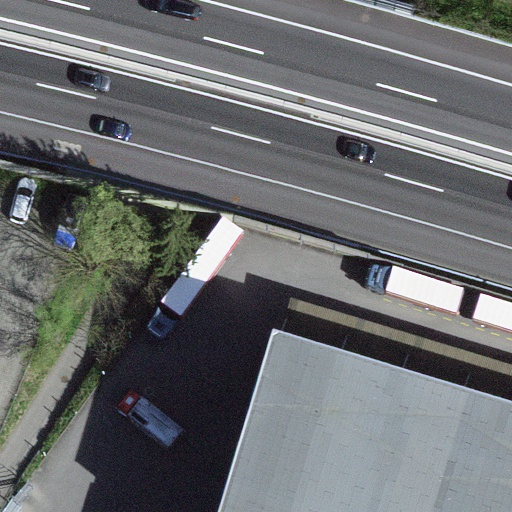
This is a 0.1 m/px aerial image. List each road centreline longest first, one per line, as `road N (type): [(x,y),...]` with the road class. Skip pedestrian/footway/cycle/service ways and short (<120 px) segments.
road 1 (track): [(0,476),(166,204),(304,0)]
road 2 (motorway): [(0,75),(511,211)]
road 3 (motorway): [(511,122),(52,0)]
